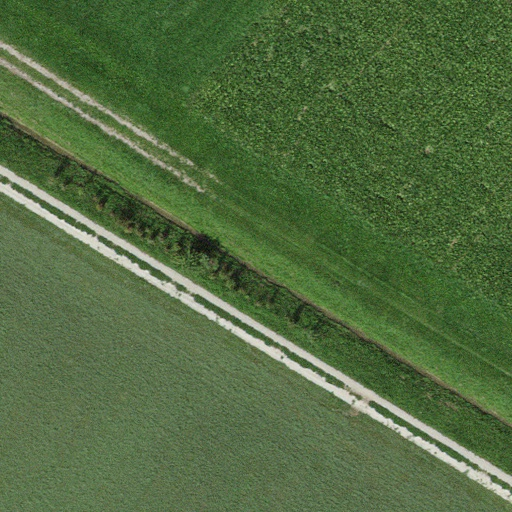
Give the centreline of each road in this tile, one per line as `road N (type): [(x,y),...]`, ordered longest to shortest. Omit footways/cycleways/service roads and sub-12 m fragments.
road 1 (track): [(511,490),(0,178)]
road 2 (track): [(0,53),(210,186)]
